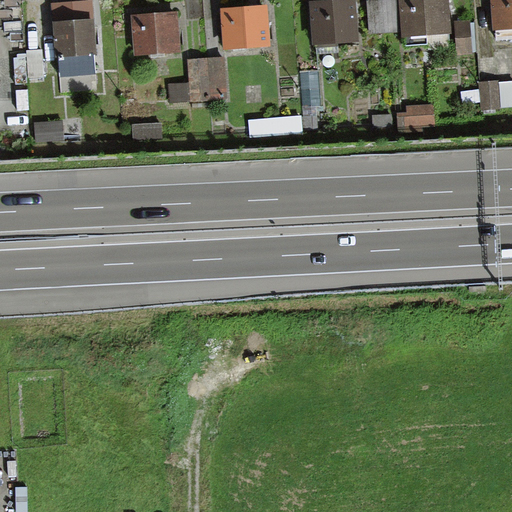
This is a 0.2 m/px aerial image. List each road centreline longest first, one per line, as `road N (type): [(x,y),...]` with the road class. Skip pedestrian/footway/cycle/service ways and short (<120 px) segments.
road 1 (motorway): [(0,269),(511,242)]
road 2 (motorway): [(511,188),(0,212)]
